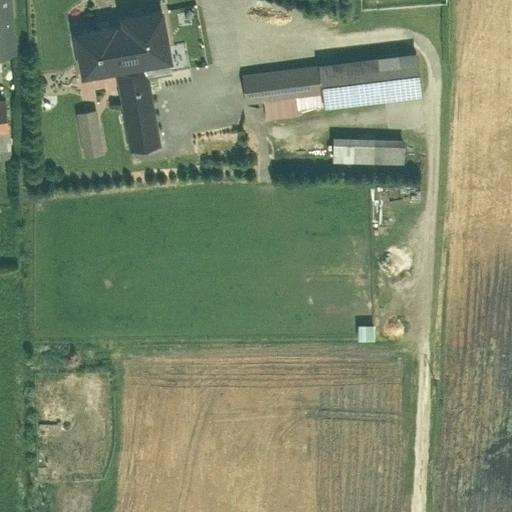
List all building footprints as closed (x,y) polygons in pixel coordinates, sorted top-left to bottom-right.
[(13,0),(0,0),(0,57),(17,57),(13,0)] [(120,19),(122,27),(74,35),(81,80),(172,64),(162,11),(120,19)] [(259,99),(261,112),(422,93),(417,49),(232,70),(236,102),(259,99)] [(80,153),(100,150),(92,106),(72,110),(80,153)] [(326,134),(326,159),(396,159),(396,135),(326,134)] [(353,323),(354,338),(371,337),(370,322),(353,323)]
